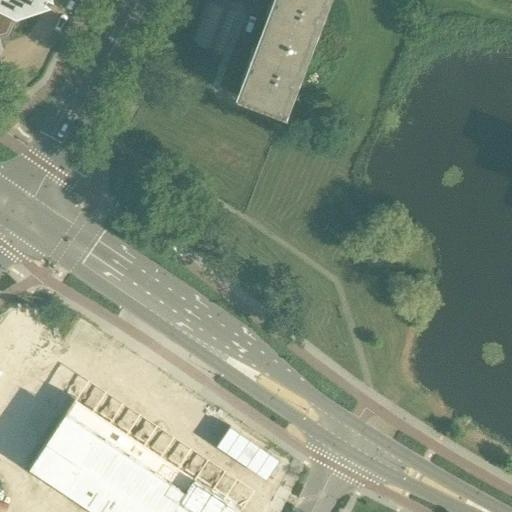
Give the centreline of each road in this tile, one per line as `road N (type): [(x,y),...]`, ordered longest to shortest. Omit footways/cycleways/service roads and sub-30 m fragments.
road 1 (secondary): [(349,437),(21,207)]
road 2 (tertiary): [(137,0),(21,207)]
road 3 (unknown): [(156,511),(0,430)]
road 4 (secondary): [(485,511),(349,437)]
